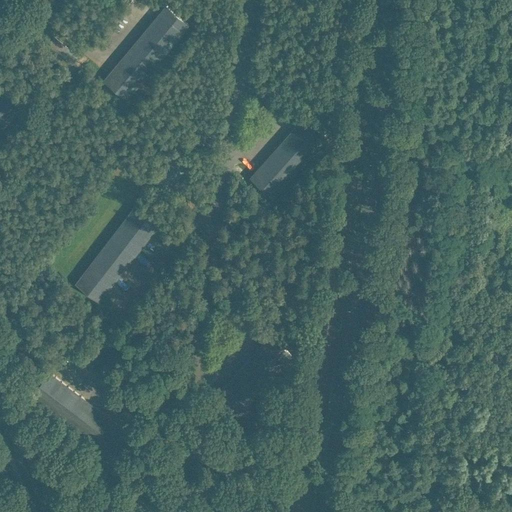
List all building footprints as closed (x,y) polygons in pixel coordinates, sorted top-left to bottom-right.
[(151,11),(157,1),(154,0),(152,0),(147,8),(151,11)] [(162,10),(110,73),(105,79),(127,98),(189,24),(167,5),(162,10)] [(58,51),(60,53),(73,64),(79,57),(81,58),(53,35),(55,36),(50,42),(49,41),(47,42),(49,44),(58,51)] [(0,131),(23,104),(1,84),(0,85),(0,131)] [(256,171),(251,177),(273,196),(327,136),(305,117),(301,120),(256,171)] [(196,125),(194,141),(205,143),(207,128),(207,127),(196,125)] [(174,155),(155,180),(168,191),(188,165),(174,155)] [(105,294),(155,229),(159,223),(136,205),(77,282),(100,300),(105,294)] [(271,335),(222,390),(217,395),(240,414),(293,354),(271,335)] [(121,426),(55,375),(50,371),(32,395),(109,453),(127,430),(121,426)] [(224,511),(209,498),(196,511),(224,511)]
